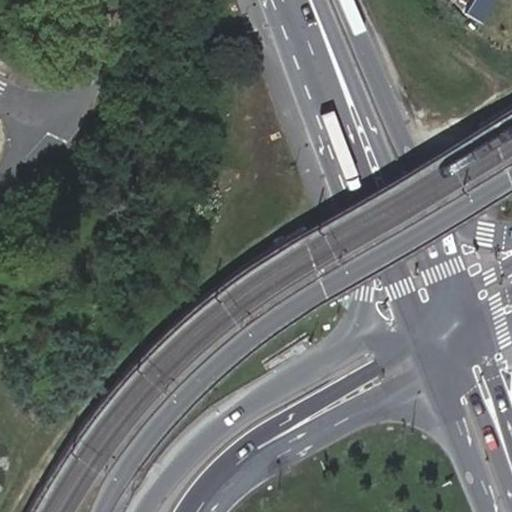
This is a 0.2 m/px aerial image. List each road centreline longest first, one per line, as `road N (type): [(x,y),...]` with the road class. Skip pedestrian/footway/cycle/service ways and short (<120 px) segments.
road 1 (motorway): [(511,168),(314,284),(217,357),(153,425),(101,511)]
road 2 (motorway): [(198,511),(269,444),(351,398),(437,364)]
road 3 (motorway): [(346,349),(222,417),(140,511)]
road 4 (secondary): [(437,222),(345,0)]
road 5 (secondary): [(283,0),(364,192)]
road 6 (secondary): [(437,364),(490,511)]
road 7 (secondary): [(364,192),(404,214),(447,308)]
road 8 (residential): [(54,125),(99,69),(107,0)]
road 9 (motorway): [(376,222),(365,296),(346,349)]
